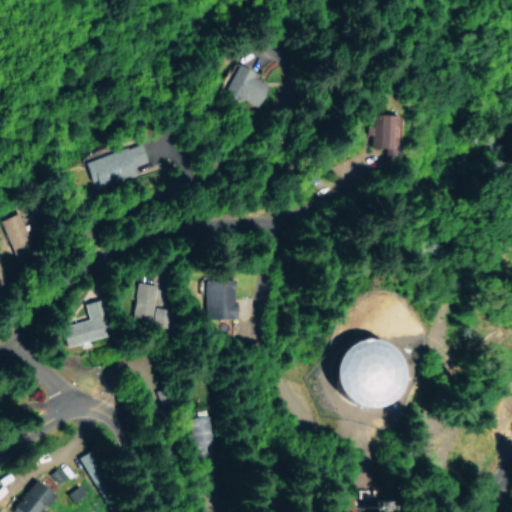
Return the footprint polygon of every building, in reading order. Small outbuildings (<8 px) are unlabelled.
[(360,134),(368,134),(367,147),(388,147),(389,113),(368,112),(367,123),(360,122),(360,134)] [(145,161),(139,142),(84,160),(93,188),(135,174),(132,165),(145,161)] [(226,278),(195,278),(196,318),(227,317),(226,278)] [(126,316),(147,320),(154,285),(133,281),(126,316)] [(59,346),(104,335),(96,299),(81,302),(84,318),(58,324),(60,334),(57,335),(59,346)] [(313,402),(372,399),(368,338),(310,341),(313,402)] [(40,511),(35,507),(46,495),(30,480),(5,507),(9,511),(40,511)] [(319,500),(337,503),(339,489),(328,488),(329,481),(321,480),(319,500)]
